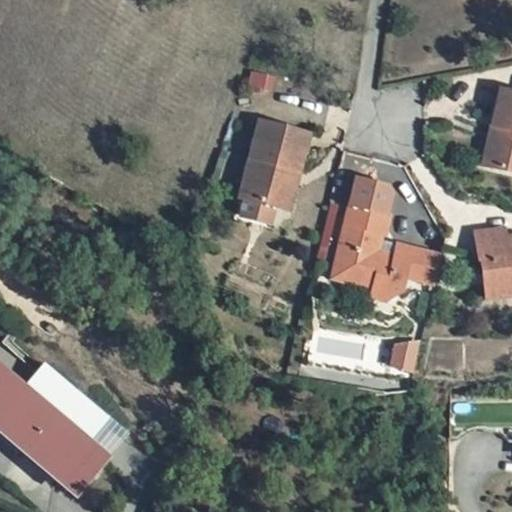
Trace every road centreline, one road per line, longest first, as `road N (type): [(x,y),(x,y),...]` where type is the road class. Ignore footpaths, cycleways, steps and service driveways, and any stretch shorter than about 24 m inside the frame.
road 1 (unknown): [(372,124),(450,219),(475,236)]
road 2 (residential): [(372,124),(388,0)]
